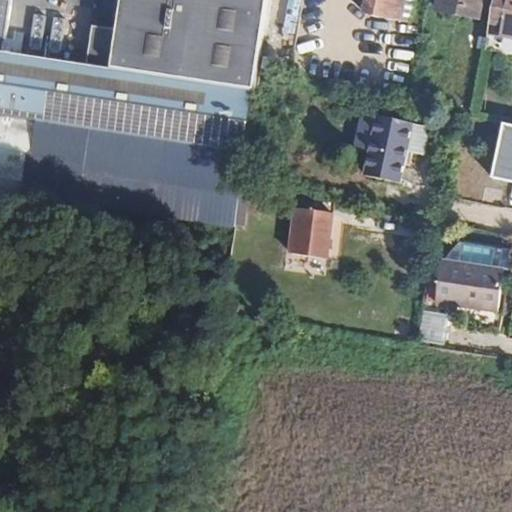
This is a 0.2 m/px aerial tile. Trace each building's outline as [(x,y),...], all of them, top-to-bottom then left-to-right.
[(0,183),(235,220),(254,92),(229,88),(241,0),(96,0),(92,33),(62,29),(56,61),(0,52),(0,48),(29,53),(35,12),(0,6),(0,183)] [(406,0),(369,0),(366,15),(402,22),(406,0)] [(439,0),(438,9),(478,17),(480,0),(439,0)] [(511,0),(494,0),(487,32),(511,36),(511,0)] [(376,115),(365,175),(402,182),(412,123),(376,115)] [(511,126),(505,125),(493,181),(511,184),(511,126)] [(297,211),(287,254),(323,262),(333,218),(297,211)] [(455,240),(453,260),(501,269),(506,270),(511,243),(503,242),(503,246),(455,240)] [(449,314),(452,314),(454,304),(494,312),(501,269),(453,260),(444,258),(437,301),(452,304),(449,314)] [(494,312),(499,313),(506,270),(501,269),(494,312)] [(454,304),(452,314),(497,323),(499,313),(494,312),(454,304)] [(423,312),(420,342),(447,345),(450,315),(423,312)]
